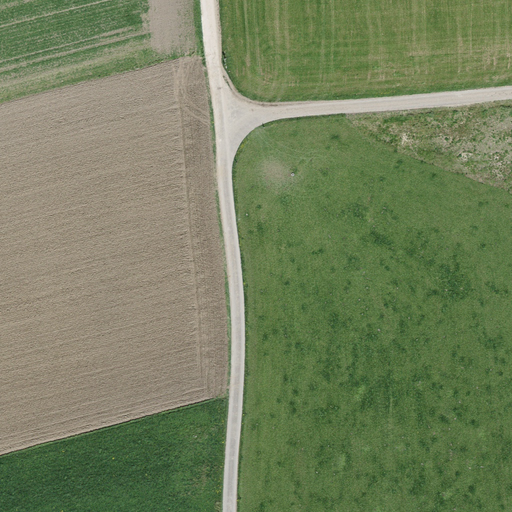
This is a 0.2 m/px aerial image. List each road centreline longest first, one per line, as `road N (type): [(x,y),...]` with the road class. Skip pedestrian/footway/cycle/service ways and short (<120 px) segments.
road 1 (residential): [(232,511),(240,312),(228,123)]
road 2 (residential): [(511,92),(228,123)]
